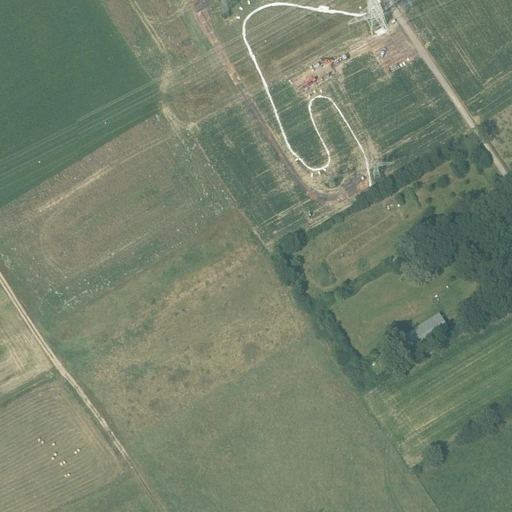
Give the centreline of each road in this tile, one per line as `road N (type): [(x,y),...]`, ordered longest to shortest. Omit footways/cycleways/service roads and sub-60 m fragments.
road 1 (track): [(0,275),(158,511)]
road 2 (unclassified): [(511,181),(390,0)]
